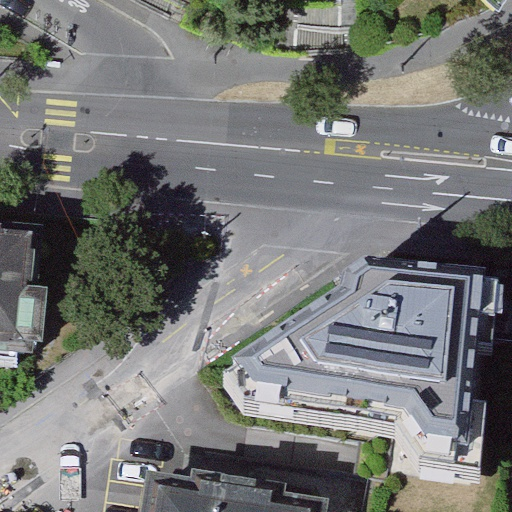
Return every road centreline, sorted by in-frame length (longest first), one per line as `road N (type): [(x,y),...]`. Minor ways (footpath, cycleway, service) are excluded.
road 1 (residential): [(0,470),(294,261),(326,157)]
road 2 (residential): [(170,144),(149,72),(45,0)]
road 3 (tertiary): [(0,130),(170,144)]
road 4 (tertiary): [(170,144),(326,157)]
road 5 (tertiary): [(511,113),(388,164)]
road 6 (tertiary): [(388,164),(511,180)]
